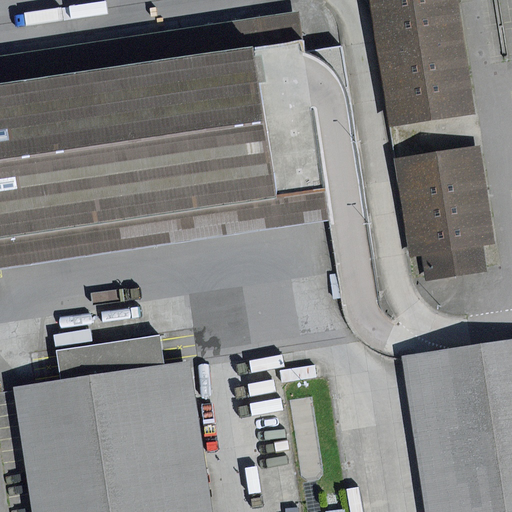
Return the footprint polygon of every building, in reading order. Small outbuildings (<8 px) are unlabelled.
[(370,0),(389,126),(475,114),(457,0),(370,0)] [(303,42),(259,49),(281,192),(323,185),(357,180),(342,81),(328,65),(305,54),(303,42)] [(259,49),(0,88),(0,237),(281,192),(259,49)] [(480,145),(393,158),(408,259),(422,257),(426,281),(485,272),(481,243),(494,241),(480,145)] [(281,192),(0,237),(0,269),(328,219),(323,185),(281,192)] [(57,350),(61,382),(166,366),(161,334),(57,350)] [(511,511),(511,342),(401,358),(424,511),(511,511)] [(61,382),(13,389),(13,391),(31,511),(212,511),(190,362),(166,366),(61,382)] [(322,471),(320,441),(302,443),(304,472),(322,471)]
